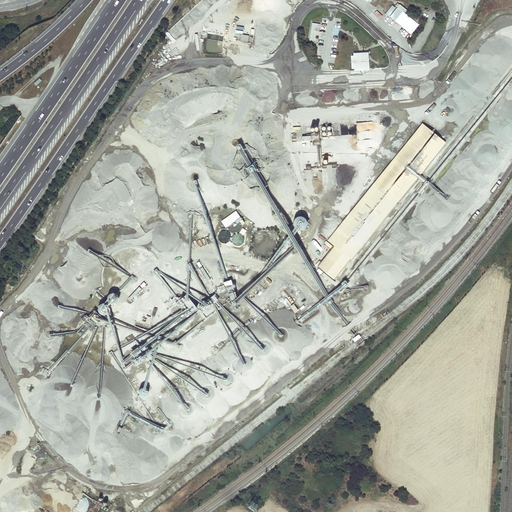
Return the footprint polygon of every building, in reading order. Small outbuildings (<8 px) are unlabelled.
[(397,7),(391,14),(404,24),(403,26),(411,33),(418,26),(409,19),(410,17),(397,7)] [(391,14),(390,16),(403,26),(404,24),(391,14)] [(410,17),(409,19),(418,26),(419,25),(410,17)] [(310,22),(309,41),(319,42),(320,23),(310,22)] [(236,25),(235,33),(243,34),(244,27),(236,25)] [(368,69),(368,65),(367,55),(363,55),(362,57),(358,57),(355,60),(355,64),(358,67),(361,67),(362,69),(368,69)] [(371,121),(357,123),(358,132),(372,130),(371,121)] [(376,182),(328,241),(334,246),(351,259),(399,201),(376,182)] [(221,220),(226,229),(242,219),(237,211),(221,220)] [(241,220),(234,226),(232,223),(228,226),(230,230),(233,227),(236,231),(244,224),(241,220)] [(246,242),(243,229),(240,229),(241,233),(232,235),(234,245),(246,242)] [(223,241),(230,239),(227,230),(220,233),(223,241)] [(351,259),(334,246),(318,266),(335,280),(351,259)]
